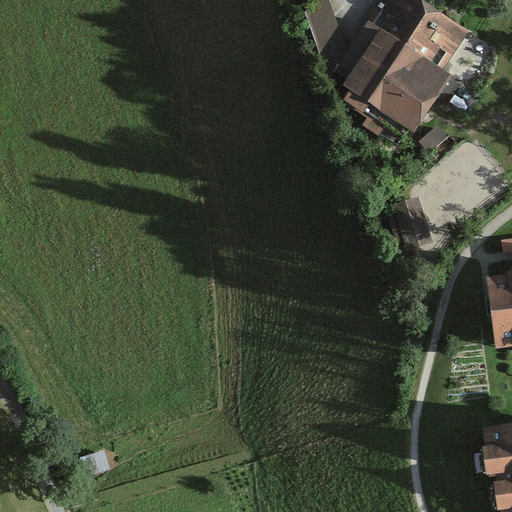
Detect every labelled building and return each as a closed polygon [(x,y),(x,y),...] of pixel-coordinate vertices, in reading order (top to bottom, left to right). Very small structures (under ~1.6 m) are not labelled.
[(305,0),(304,1),(324,49),(346,41),(329,0),(305,0)] [(460,33),(408,0),(395,0),(337,90),(411,138),(448,81),(434,72),(460,33)] [(420,197),(387,210),(404,253),(437,241),(420,197)] [(511,291),(486,294),(493,355),(511,353),(511,291)] [(511,511),(511,429),(481,432),(485,478),(498,477),(501,511),(511,511)]
